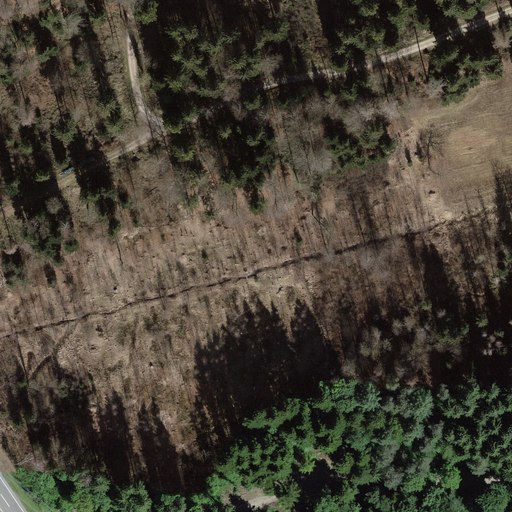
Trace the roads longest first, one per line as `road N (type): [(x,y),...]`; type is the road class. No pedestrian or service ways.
road 1 (track): [(511,9),(372,63),(270,83),(161,131),(132,82),(127,0)]
road 2 (track): [(316,511),(331,479),(464,485),(511,477)]
road 3 (track): [(161,131),(0,213)]
road 4 (track): [(113,0),(0,70)]
